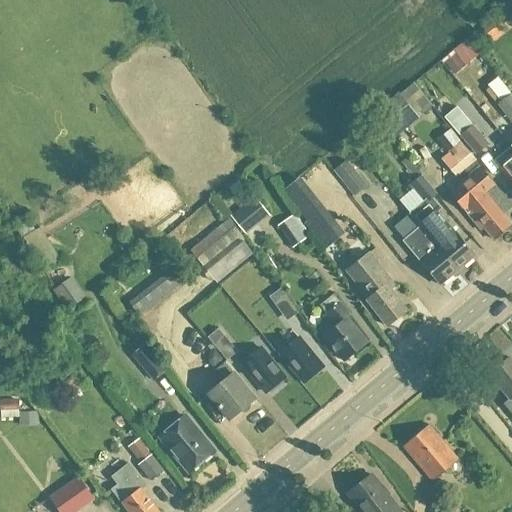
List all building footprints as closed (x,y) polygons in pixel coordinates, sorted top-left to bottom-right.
[(483,0),(471,0),(460,9),(473,26),(492,11),(483,0)] [(493,41),(511,26),(501,12),(482,28),(493,41)] [(462,75),(486,54),(473,40),(450,62),(462,75)] [(511,121),(511,93),(499,77),(488,85),(501,101),(498,104),(511,121)] [(418,115),(399,92),(372,114),(391,137),(418,115)] [(445,118),(477,155),(489,144),(457,107),(445,118)] [(511,144),(495,158),(511,179),(511,144)] [(401,163),(416,180),(421,176),(406,158),(401,163)] [(355,196),(368,186),(347,160),(334,170),(355,196)] [(511,223),(511,222),(505,213),(490,195),(498,188),(499,187),(482,166),(471,175),(451,191),(482,229),(485,226),(495,238),(511,223)] [(422,226),(459,269),(475,256),(456,232),(455,233),(437,211),(440,209),(430,197),(435,193),(421,176),(411,185),(425,202),(410,214),(421,227),(422,226)] [(232,217),(243,231),(268,211),(257,197),(232,217)] [(324,249),(333,243),(322,230),(334,220),(324,208),(307,221),(304,224),(324,249)] [(192,250),(204,264),(241,233),(230,219),(192,250)] [(422,226),(421,227),(403,241),(440,285),(459,269),(422,226)] [(53,245),(41,251),(52,272),(64,266),(53,245)] [(368,298),(389,326),(408,311),(390,288),(394,284),(370,252),(348,269),(369,297),(368,298)] [(317,281),(328,294),(346,279),(325,253),(313,264),(323,276),(317,281)] [(171,275),(131,305),(139,315),(179,285),(171,275)] [(66,302),(81,296),(76,285),(61,291),(66,302)] [(351,315),(334,294),(322,304),(339,325),(326,335),(345,360),(369,342),(349,317),(351,315)] [(315,374),(323,368),(299,338),(280,353),(305,383),(307,381),(309,382),(317,376),(315,374)] [(155,379),(166,370),(146,345),(135,354),(155,379)] [(242,363),(266,393),(269,391),(270,393),(278,386),(277,384),(285,378),(261,348),(242,363)] [(511,359),(510,357),(490,374),(511,399),(511,359)] [(230,420),(255,399),(253,397),(254,397),(226,364),(217,372),(225,382),(209,395),(230,420)] [(25,417),(24,405),(6,406),(7,418),(25,417)] [(190,471),(214,451),(185,416),(161,436),(190,471)] [(433,481),(459,459),(430,425),(404,447),(433,481)] [(151,481),(164,470),(139,438),(128,447),(141,463),(138,465),(151,481)] [(129,511),(161,511),(142,489),(147,485),(130,464),(113,478),(119,485),(113,489),(124,503),(123,504),(129,511)] [(363,511),(401,511),(372,475),(349,493),(363,511)] [(59,511),(77,511),(95,500),(79,477),(49,497),(59,511)] [(166,504),(175,499),(164,481),(156,487),(166,504)]
